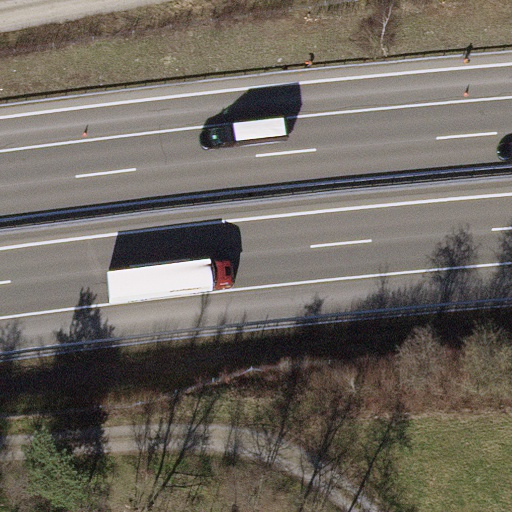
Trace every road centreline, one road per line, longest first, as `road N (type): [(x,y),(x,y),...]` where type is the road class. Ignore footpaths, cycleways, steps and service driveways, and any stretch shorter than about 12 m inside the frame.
road 1 (motorway): [(0,284),(511,230)]
road 2 (motorway): [(511,133),(0,186)]
road 3 (track): [(0,461),(170,441),(296,460),(347,511)]
